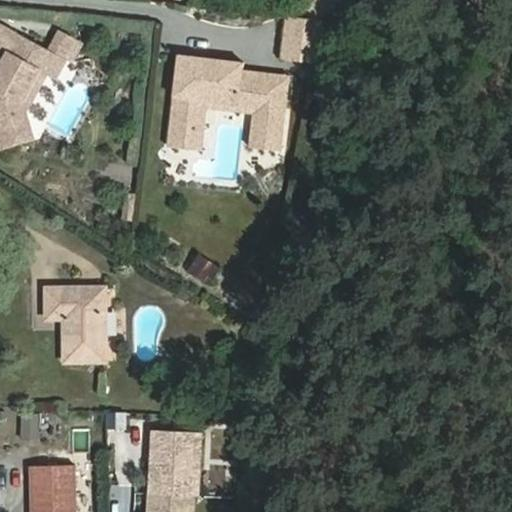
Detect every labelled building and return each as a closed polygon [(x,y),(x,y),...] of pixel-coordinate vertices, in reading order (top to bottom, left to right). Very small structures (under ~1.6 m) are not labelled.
[(330,17),(289,13),(285,55),(319,59),(330,17)] [(2,18),(0,20),(0,42),(11,49),(23,31),(2,18)] [(0,67),(0,135),(10,133),(13,143),(36,137),(28,110),(26,100),(44,70),(56,51),(50,47),(23,31),(11,49),(0,67)] [(56,51),(65,56),(74,40),(59,31),(50,47),(56,51)] [(59,80),(71,61),(56,51),(44,70),(51,75),(59,80)] [(183,52),(174,122),(208,127),(211,99),(264,105),(259,146),(284,149),(293,82),(246,76),(247,69),(248,60),(221,57),(216,64),(205,63),(202,55),(183,52)] [(51,75),(44,70),(26,100),(28,110),(51,75)] [(208,127),(174,122),(171,143),(205,148),(208,127)] [(10,133),(0,135),(0,146),(13,143),(10,133)] [(200,252),(190,273),(215,285),(225,265),(200,252)] [(112,363),(109,286),(47,287),(47,321),(66,321),(67,365),(112,363)] [(44,409),(27,408),(26,433),(43,434),(44,409)] [(203,424),(156,423),(154,486),(198,487),(201,488),(203,424)] [(80,462),(37,463),(37,511),(80,511),(81,501),(80,472),(80,462)] [(94,472),(80,472),(81,501),(94,501),(94,472)] [(154,486),(153,511),(196,511),(198,487),(154,486)]
